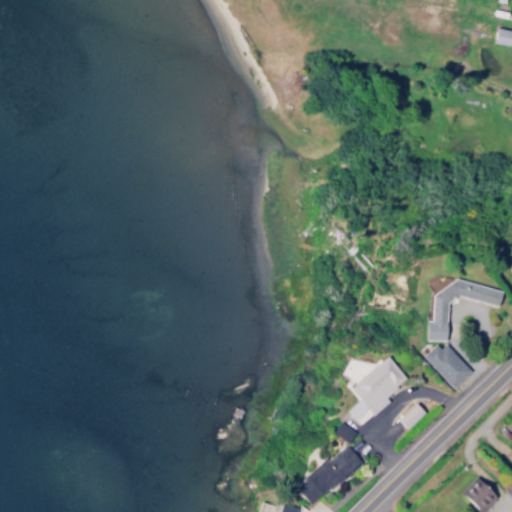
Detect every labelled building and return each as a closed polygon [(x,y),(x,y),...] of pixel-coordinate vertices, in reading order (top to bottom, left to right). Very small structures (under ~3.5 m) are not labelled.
[(511,30),(494,27),(491,42),(508,45),(511,30)] [(494,304),(497,289),(444,277),(441,292),(431,289),(420,336),(437,340),(448,294),(494,304)] [(451,387),(467,371),(434,340),(419,356),(451,387)] [(346,387),(356,398),(343,410),(355,423),(405,380),(383,355),(346,387)] [(404,429),(422,412),(413,402),(394,419),(404,429)] [(328,431),(344,443),(352,433),(336,420),(328,431)] [(291,486),(306,503),(356,460),(342,443),(291,486)] [(459,495),(483,510),(494,491),(470,476),(459,495)] [(511,481),(501,492),(511,504),(511,481)]
